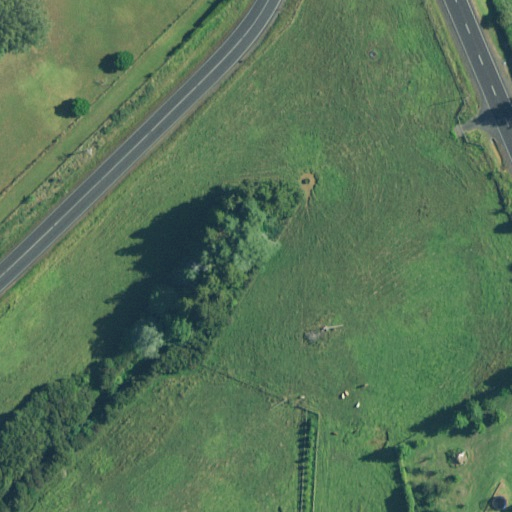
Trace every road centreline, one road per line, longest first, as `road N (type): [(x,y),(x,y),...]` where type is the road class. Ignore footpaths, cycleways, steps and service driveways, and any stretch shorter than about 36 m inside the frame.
road 1 (unclassified): [(267,0),(228,55),(0,277)]
road 2 (tertiary): [(456,0),(511,132)]
